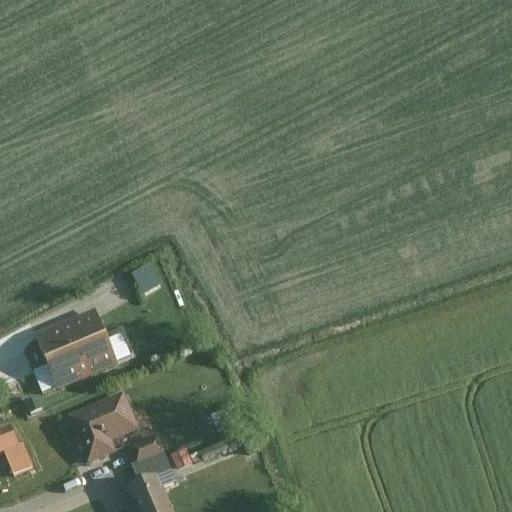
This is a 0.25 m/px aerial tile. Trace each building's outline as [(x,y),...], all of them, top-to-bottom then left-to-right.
[(147,295),(163,286),(151,264),(135,273),(147,295)] [(98,309),(35,333),(56,390),(119,366),(98,309)] [(139,433),(124,395),(67,418),(87,468),(117,455),(113,444),(139,433)] [(0,460),(8,457),(16,477),(35,470),(26,447),(19,450),(11,431),(0,434),(0,460)] [(164,455),(155,439),(133,450),(142,466),(164,455)] [(205,462),(234,452),(230,441),(201,450),(205,462)] [(194,466),(187,454),(175,461),(182,472),(194,466)] [(142,466),(134,468),(142,486),(156,480),(172,473),(164,455),(142,466)] [(124,511),(171,511),(156,480),(142,486),(131,491),(137,503),(124,510),(124,511)]
